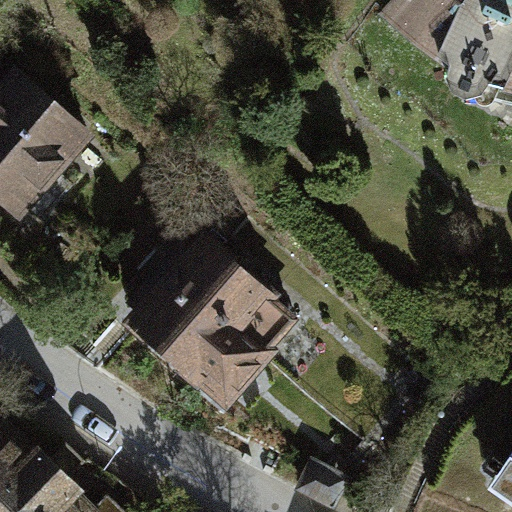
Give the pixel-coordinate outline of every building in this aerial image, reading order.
[(511,0),(393,0),(384,11),(449,63),(448,75),(450,86),(462,93),(472,94),(481,90),(484,82),(511,86),(511,0)] [(84,133),(18,76),(0,96),(0,195),(17,210),(25,200),(42,215),(71,183),(53,168),(84,133)] [(167,256),(131,298),(145,310),(137,319),(225,394),(264,348),(239,326),(268,292),(206,240),(182,268),(167,256)] [(4,424),(0,427),(0,511),(128,511),(107,491),(89,510),(71,493),(78,486),(37,446),(32,451),(4,424)] [(498,471),(488,486),(511,502),(511,448),(505,459),(496,452),(488,463),(498,471)]
